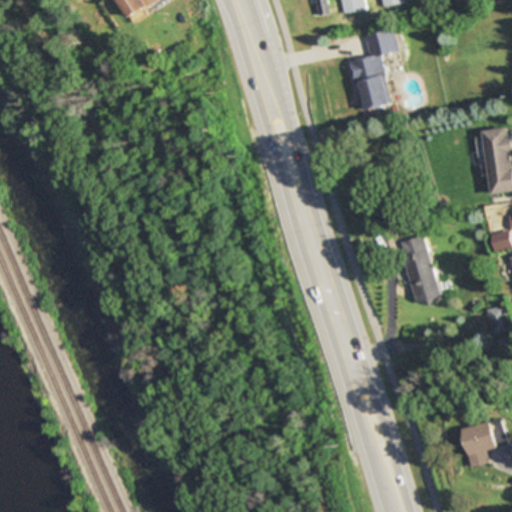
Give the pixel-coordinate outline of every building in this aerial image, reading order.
[(161,1),(160,0),(120,0),(134,19),(161,1)] [(317,0),(321,17),(333,14),(329,0),(317,0)] [(367,9),(365,0),(342,0),(345,13),(367,9)] [(394,106),(384,55),(401,52),(397,30),(369,36),(374,58),(355,62),(364,111),(394,106)] [(511,193),(511,128),(486,132),(493,195),(511,193)] [(511,249),(511,232),(495,232),(495,249),(511,249)] [(420,306),(444,300),(430,237),(405,243),(420,306)] [(488,311),(495,335),(511,329),(504,305),(488,311)] [(511,449),(511,439),(508,423),(472,431),(480,469),(497,465),(494,453),(511,449)]
